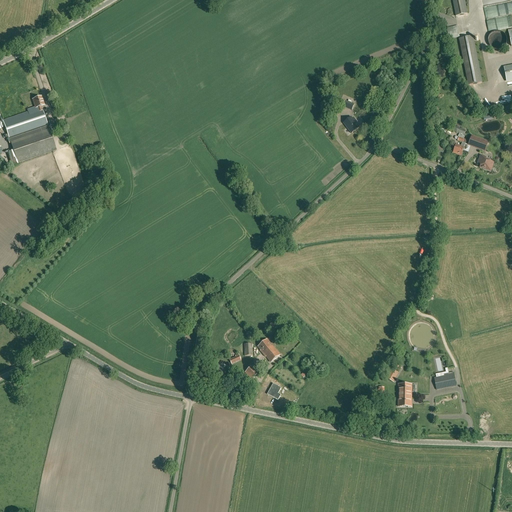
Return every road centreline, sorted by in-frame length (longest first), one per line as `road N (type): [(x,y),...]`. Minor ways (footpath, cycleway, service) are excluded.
road 1 (unclassified): [(190,398),(208,302),(376,143)]
road 2 (unclassified): [(511,445),(393,440),(190,398)]
road 3 (unclassified): [(376,143),(426,47),(430,0)]
road 4 (unclassified): [(511,197),(376,143)]
road 5 (unclassified): [(190,398),(139,386),(68,344)]
road 6 (unclassified): [(0,63),(112,0)]
